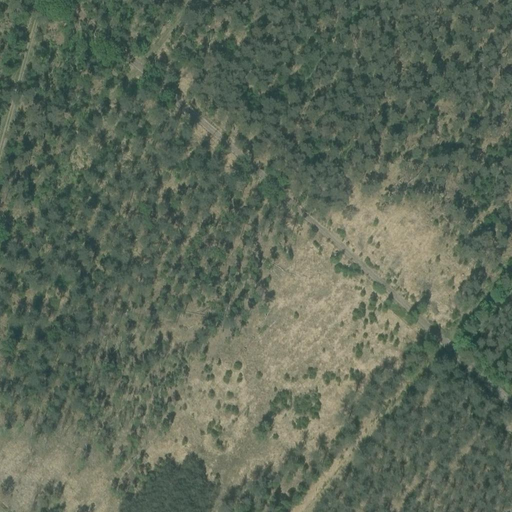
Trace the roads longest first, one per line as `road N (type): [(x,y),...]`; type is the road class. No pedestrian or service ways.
road 1 (track): [(511,266),(303,511)]
road 2 (track): [(0,224),(203,0)]
road 3 (track): [(36,0),(0,132)]
